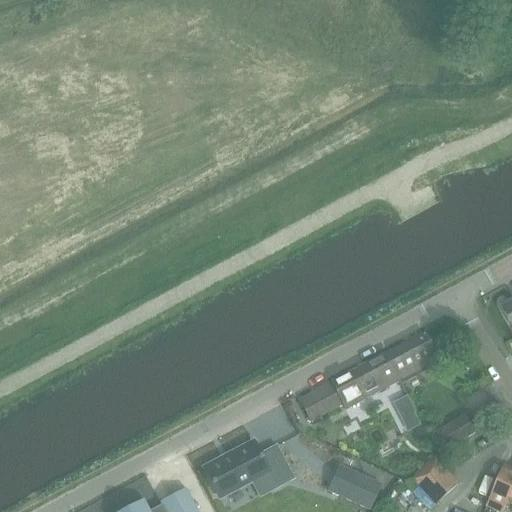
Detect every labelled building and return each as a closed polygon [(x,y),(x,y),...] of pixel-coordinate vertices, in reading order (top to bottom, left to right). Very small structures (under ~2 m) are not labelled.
[(511,301),(502,307),(511,326),(511,301)] [(385,354),(400,383),(438,363),(423,334),(385,354)] [(299,400),(311,422),(342,406),(345,411),(399,382),(400,384),(400,383),(385,354),(299,400)] [(492,415),(498,411),(502,409),(495,399),(485,405),(492,415)] [(431,438),(441,455),(475,434),(465,416),(431,438)] [(231,457),(204,471),(219,499),(267,474),(275,489),(292,480),(275,447),(259,456),(252,443),(230,455),(231,457)] [(336,448),(310,471),(319,481),(345,458),(336,448)] [(438,462),(415,483),(435,505),(458,484),(438,462)] [(340,467),(328,492),(367,511),(379,486),(340,467)] [(504,511),(510,499),(511,499),(511,473),(503,470),(486,507),(498,511),(504,511)] [(148,511),(143,502),(123,511),(197,511),(186,490),(159,505),(161,509),(154,511),(148,511)] [(318,511),(320,510),(302,500),(295,511),(318,511)] [(476,502),(471,511),(490,511),(491,511),(476,502)]
